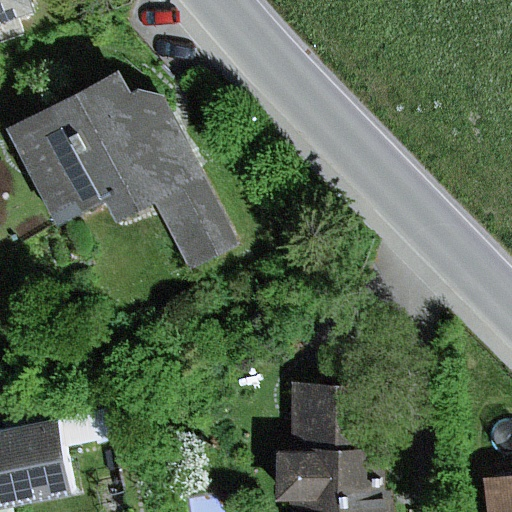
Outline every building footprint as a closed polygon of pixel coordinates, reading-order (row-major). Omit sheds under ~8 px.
[(32,0),(0,0),(0,23),(37,11),(32,0)] [(121,65),(6,122),(59,228),(111,202),(121,223),(159,204),(190,267),(240,243),(166,94),(140,87),(134,90),(121,65)] [(360,384),(292,381),(293,449),(280,449),(280,499),(292,498),(293,511),(397,511),(390,447),(360,448),(360,384)] [(110,409),(59,419),(64,445),(115,435),(110,409)] [(59,419),(0,431),(0,505),(74,489),(64,445),(59,419)] [(511,511),(511,473),(488,476),(490,511),(511,511)]
